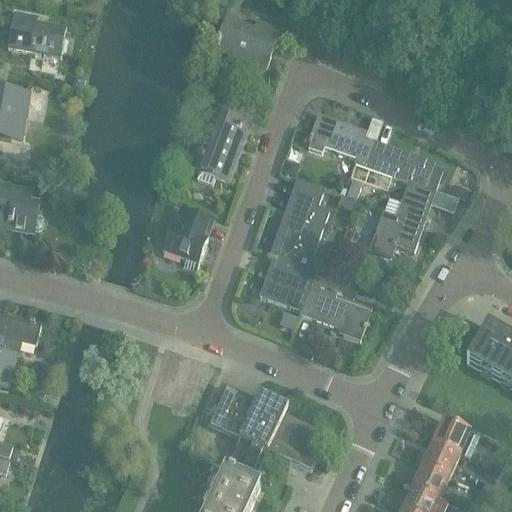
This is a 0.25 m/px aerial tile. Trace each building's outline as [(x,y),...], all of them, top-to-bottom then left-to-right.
[(60,62),(65,31),(36,26),(37,20),(14,16),(8,53),(60,62)] [(266,71),(280,33),(264,27),(260,36),(226,24),(219,42),(215,53),(252,66),(251,70),(253,73),(260,75),(263,74),(264,70),(266,71)] [(0,142),(20,146),(27,107),(38,109),(40,99),(0,91),(0,142)] [(199,162),(194,176),(198,177),(196,184),(212,190),(215,183),(228,188),(251,121),(217,110),(200,158),(197,157),(196,161),(199,162)] [(310,146),(308,152),(323,157),(325,151),(356,162),(354,169),(408,188),(406,194),(397,219),(383,215),(368,255),(391,263),(396,250),(414,256),(436,196),(434,195),(443,171),(375,146),(382,126),(373,122),(367,137),(318,119),(309,145),(310,146)] [(311,291),(320,265),(312,262),(329,215),(318,211),(324,193),(298,184),(291,203),(293,203),(283,231),(280,230),(272,254),(270,259),(268,258),(267,261),(269,262),(267,266),(269,271),(259,301),(297,313),(301,315),(311,291)] [(33,236),(38,209),(29,207),(31,194),(9,191),(9,188),(0,186),(0,224),(9,226),(8,232),(33,236)] [(464,203),(468,194),(455,189),(452,199),(464,203)] [(359,203),(362,194),(349,190),(346,199),(359,203)] [(197,275),(209,243),(203,241),(209,223),(182,213),(175,230),(173,229),(163,254),(185,262),(183,270),(197,275)] [(372,313),(311,291),(301,315),(299,318),(362,341),(372,313)] [(0,387),(9,390),(21,345),(37,349),(42,330),(0,319),(0,387)] [(511,343),(511,344),(488,331),(474,355),(473,355),(470,359),(469,364),(468,366),(511,391),(511,343)] [(328,438),(262,408),(227,392),(209,428),(241,442),(225,476),(230,478),(230,477),(237,480),(236,481),(252,488),(268,455),(312,475),(328,438)] [(460,459),(470,437),(443,424),(433,446),(460,459)] [(0,444),(0,458),(9,461),(13,449),(0,444)] [(450,481),(460,460),(460,459),(433,446),(423,468),(450,481)] [(504,470),(510,455),(501,451),(495,465),(492,463),(488,472),(500,477),(503,469),(504,470)] [(0,477),(6,479),(10,467),(0,463),(0,477)] [(440,503),(450,482),(450,481),(423,468),(413,490),(440,503)] [(496,486),(500,477),(488,472),(484,480),(496,486)] [(250,511),(260,492),(252,488),(236,481),(237,480),(230,477),(230,478),(225,476),(208,511),(250,511)] [(482,494),(480,495),(490,499),(495,489),(485,485),(482,494)] [(445,511),(448,506),(440,503),(413,490),(403,511),(445,511)] [(481,511),(484,511),(490,499),(480,495),(479,495),(474,508),(481,511)]
